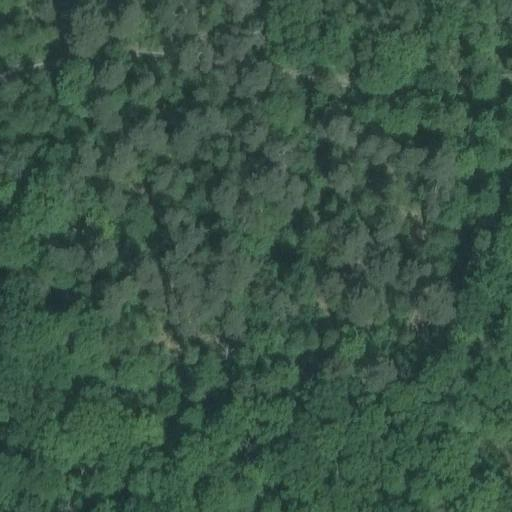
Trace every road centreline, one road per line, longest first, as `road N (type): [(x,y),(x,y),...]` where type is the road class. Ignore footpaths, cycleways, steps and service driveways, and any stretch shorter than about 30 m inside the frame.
road 1 (track): [(380,95),(297,76),(114,55),(0,87)]
road 2 (track): [(380,95),(427,112),(511,114)]
road 3 (track): [(469,0),(380,95)]
